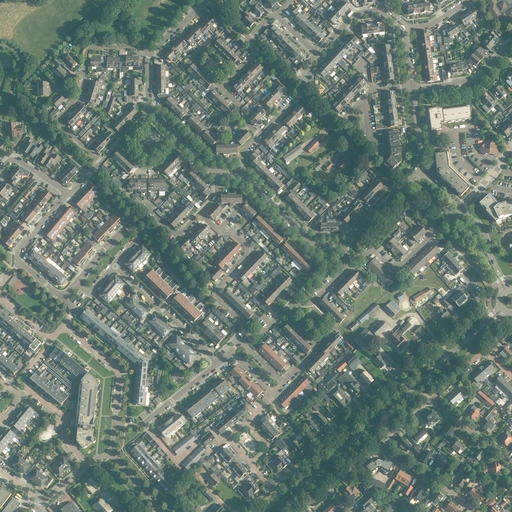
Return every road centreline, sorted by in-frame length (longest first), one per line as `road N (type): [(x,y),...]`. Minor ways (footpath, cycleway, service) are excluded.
road 1 (residential): [(271,489),(435,343)]
road 2 (secondary): [(299,487),(448,356)]
road 3 (residential): [(250,331),(218,300),(217,289),(251,250),(217,230)]
road 4 (residential): [(217,364),(113,265)]
road 5 (residential): [(237,117),(224,83),(257,50),(247,40),(276,15)]
road 6 (residential): [(347,262),(377,249),(397,266),(453,217)]
road 7 (residential): [(113,265),(137,240),(137,230),(126,226),(75,283)]
road 8 (residential): [(345,246),(314,245),(242,174)]
road 9 (residential): [(356,151),(331,126),(369,93),(413,90)]
road 10 (residential): [(114,425),(143,425),(217,364)]
road 11 (residential): [(114,425),(118,374),(63,326)]
